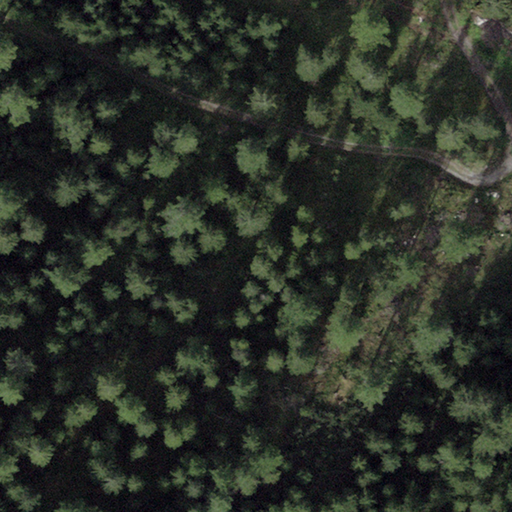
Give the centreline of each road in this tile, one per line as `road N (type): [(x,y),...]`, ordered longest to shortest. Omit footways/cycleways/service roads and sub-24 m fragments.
road 1 (track): [(511,147),(505,167),(488,180),(467,178),(430,153),(347,147),(220,109),(0,20)]
road 2 (track): [(451,0),(460,38),(508,120),(511,142)]
